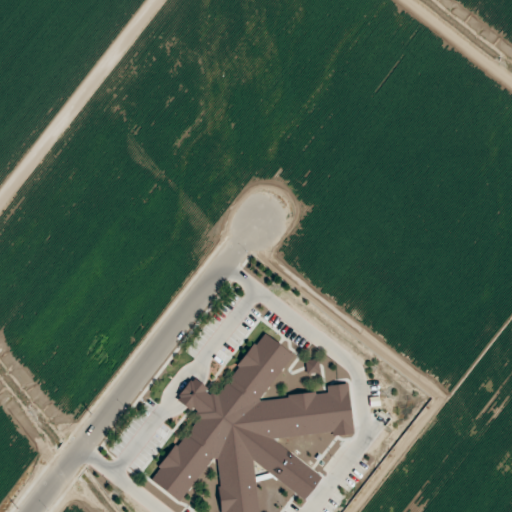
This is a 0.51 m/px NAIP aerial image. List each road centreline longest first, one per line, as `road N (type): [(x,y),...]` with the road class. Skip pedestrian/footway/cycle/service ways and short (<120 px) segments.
road 1 (residential): [(32,511),(261,221)]
road 2 (track): [(165,0),(0,210)]
road 3 (track): [(408,0),(511,81)]
